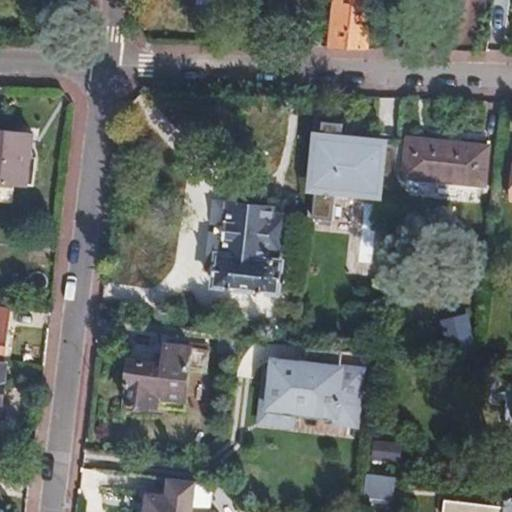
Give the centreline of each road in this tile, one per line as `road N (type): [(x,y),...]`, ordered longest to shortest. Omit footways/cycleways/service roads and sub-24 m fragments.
road 1 (residential): [(50,511),(104,64)]
road 2 (residential): [(104,64),(511,77)]
road 3 (unknown): [(97,121),(139,128),(165,145),(183,179),(185,215),(164,303)]
road 4 (unknown): [(54,480),(175,487),(208,511)]
